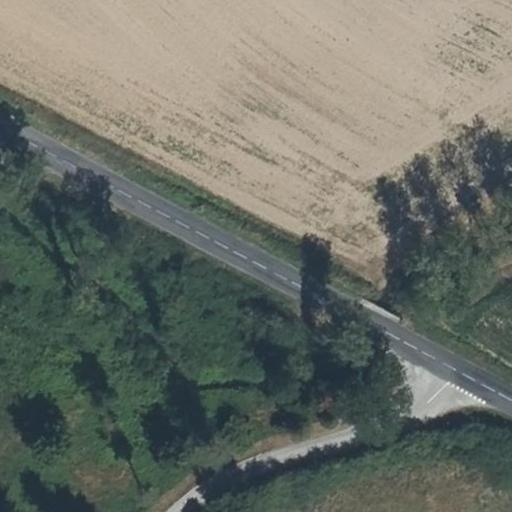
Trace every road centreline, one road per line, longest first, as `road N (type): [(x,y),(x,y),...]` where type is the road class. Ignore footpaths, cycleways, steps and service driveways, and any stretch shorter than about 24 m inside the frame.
road 1 (tertiary): [(460,372),(0,126)]
road 2 (unclassified): [(186,511),(213,488),(420,410),(460,372)]
